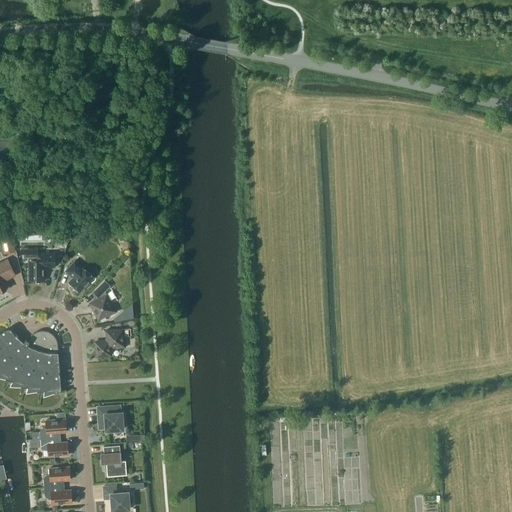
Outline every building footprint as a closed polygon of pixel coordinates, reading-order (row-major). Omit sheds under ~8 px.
[(0,127),(0,139),(19,140),(19,128),(0,127)] [(19,140),(0,139),(0,155),(19,156),(19,140)] [(52,234),(52,243),(66,243),(66,234),(52,234)] [(1,240),(4,254),(15,251),(13,238),(1,240)] [(28,257),(28,281),(44,280),(44,267),(55,267),(54,252),(38,253),(38,248),(27,249),(27,257),(28,257)] [(7,260),(0,263),(0,290),(2,290),(7,285),(4,279),(14,274),(7,260)] [(73,277),(68,282),(80,292),(93,277),(82,267),(74,260),(65,271),(73,277)] [(92,292),(95,299),(89,303),(98,320),(108,315),(109,316),(117,311),(112,302),(111,303),(105,291),(111,286),(104,280),(92,292)] [(133,317),(132,305),(114,319),(115,321),(133,317)] [(21,386),(37,387),(37,390),(37,391),(54,389),(54,392),(54,393),(58,391),(60,390),(61,389),(61,387),(59,359),(58,359),(58,360),(55,360),(55,353),(58,353),(58,344),(56,340),(54,336),(51,333),(46,331),(42,330),(37,331),(33,333),(30,336),(28,340),(26,338),(23,342),(22,342),(16,335),(12,330),(10,328),(8,328),(6,329),(0,332),(0,372),(7,375),(6,378),(5,379),(22,383),(21,386)] [(106,341),(95,342),(96,356),(111,355),(110,347),(118,347),(118,348),(126,347),(125,340),(124,340),(123,329),(105,330),(106,341)] [(120,405),(97,407),(97,416),(98,415),(98,414),(105,414),(106,430),(123,429),(123,424),(124,423),(124,418),(122,417),(122,412),(121,412),(120,405)] [(32,432),(32,439),(40,439),(60,437),(60,432),(66,432),(65,419),(45,420),(46,427),(44,427),(42,427),(40,429),(40,431),(40,432),(32,432)] [(60,437),(40,439),(41,445),(41,446),(42,448),(44,450),(46,450),(48,450),(48,456),(68,455),(67,442),(61,442),(60,437)] [(106,462),(107,476),(128,475),(127,460),(121,461),(121,452),(120,452),(119,445),(103,446),(104,453),(100,453),(101,463),(106,462)] [(275,508),(363,501),(361,481),(348,482),(347,469),(343,462),(330,463),(329,451),(303,453),(298,457),(294,457),(282,465),(284,468),(279,469),(279,463),(274,464),(274,469),(278,475),(289,474),(290,481),(286,481),(286,488),(289,488),(285,490),(286,500),(279,489),(282,487),(281,487),(274,491),(275,508)] [(43,479),(44,487),(64,485),(63,480),(70,479),(69,467),(49,468),(50,474),(48,475),(46,475),(44,477),(43,479)] [(64,485),(44,487),(45,494),(46,496),(47,497),(49,498),(51,498),(52,504),(72,502),(71,490),(64,490),(64,485)] [(111,497),(112,510),(117,510),(118,511),(123,511),(124,509),(129,509),(128,492),(117,493),(116,486),(116,485),(103,486),(104,499),(104,498),(111,497)]
